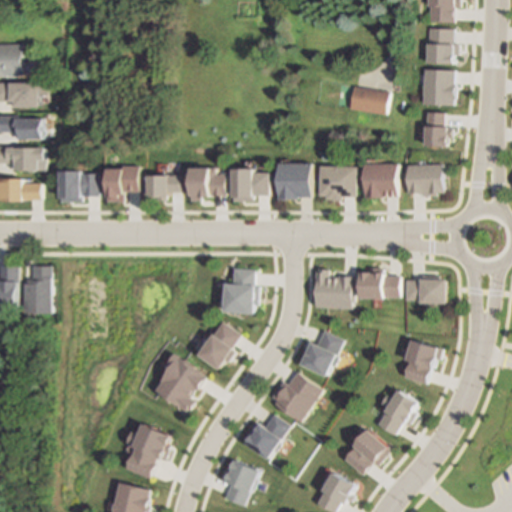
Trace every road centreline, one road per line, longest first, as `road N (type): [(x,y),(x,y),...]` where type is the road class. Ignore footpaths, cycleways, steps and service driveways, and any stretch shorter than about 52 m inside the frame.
road 1 (residential): [(0,234),(416,237)]
road 2 (residential): [(293,233),(293,297),(281,339),(209,444),(182,511)]
road 3 (residential): [(481,317),(458,416),(383,511)]
road 4 (residential): [(500,260),(511,237),(504,221),(489,212),(471,215),(459,228),(461,254),(484,266),(500,260)]
road 5 (residential): [(488,160),(492,0)]
